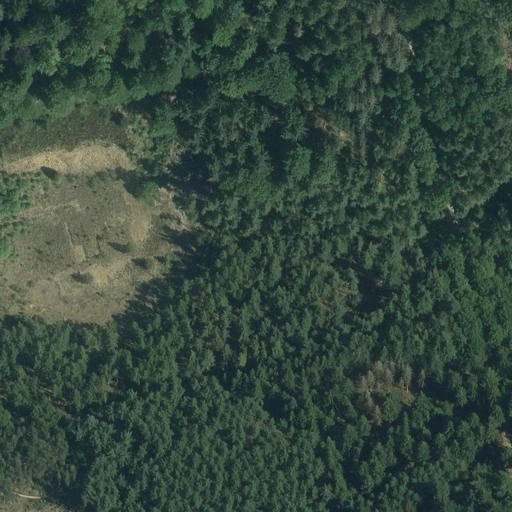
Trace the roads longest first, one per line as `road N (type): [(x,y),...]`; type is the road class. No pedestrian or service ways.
road 1 (track): [(445,0),(117,92),(0,112)]
road 2 (track): [(511,451),(402,11)]
